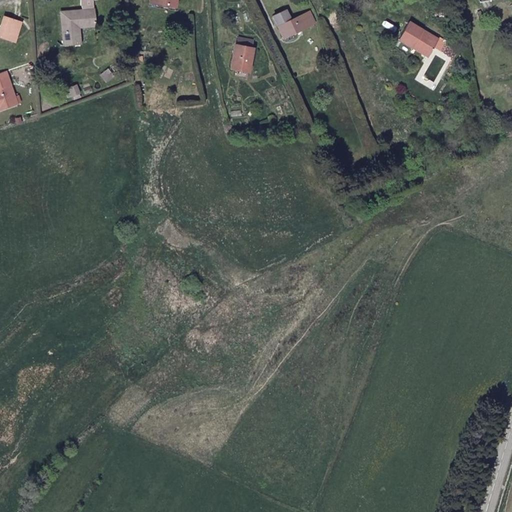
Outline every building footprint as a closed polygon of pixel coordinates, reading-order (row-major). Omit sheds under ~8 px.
[(94,2),(94,0),(77,0),(77,14),(59,14),(59,47),(74,47),(75,29),(91,29),(91,6),(90,2),(94,2)] [(148,0),(146,11),(172,17),(173,11),(154,8),(155,0),(148,0)] [(155,0),(154,8),(173,11),(175,0),(155,0)] [(275,41),(308,28),(303,16),(282,23),(279,13),(266,18),(275,41)] [(411,26),(399,42),(427,61),(435,51),(454,63),(458,57),(439,45),(411,26)] [(227,49),(224,72),(243,76),(247,53),(245,52),(245,44),(231,41),(229,50),(227,49)] [(449,66),(436,57),(420,82),(433,90),(449,66)] [(6,72),(0,73),(0,110),(18,104),(6,72)]
